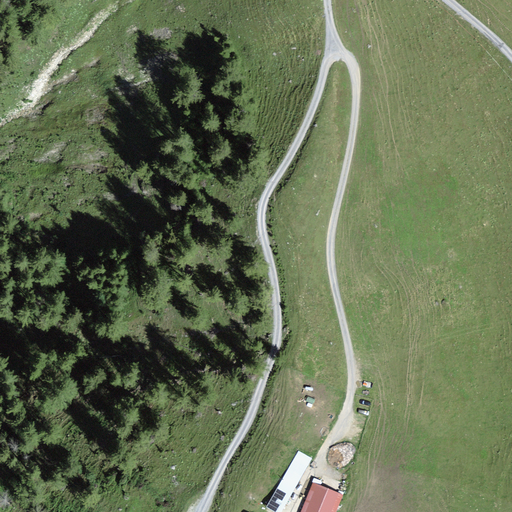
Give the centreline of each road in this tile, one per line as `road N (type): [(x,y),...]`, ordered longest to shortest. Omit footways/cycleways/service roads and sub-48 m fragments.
road 1 (track): [(336,56),(265,200),(276,344),(202,511)]
road 2 (track): [(331,472),(318,463),(350,398),(351,368),(330,251),(355,97),(349,61),(336,56)]
